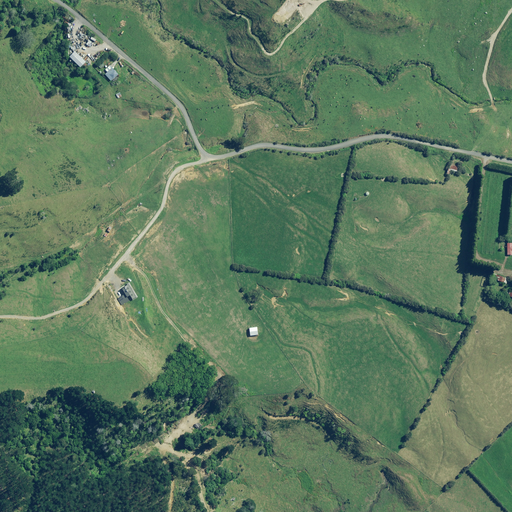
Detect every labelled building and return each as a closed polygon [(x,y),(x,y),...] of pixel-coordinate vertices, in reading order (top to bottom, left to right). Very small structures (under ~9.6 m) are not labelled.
[(85,62),(75,51),(69,57),(80,67),(85,62)] [(118,74),(112,68),(110,65),(105,70),(107,72),(105,75),(111,81),(118,74)] [(508,279),(497,275),(495,280),(506,284),(508,279)] [(136,297),(128,284),(126,285),(126,286),(121,288),(125,294),(118,299),(121,305),(132,299),(132,301),(136,298),(136,297)] [(257,335),(256,327),(249,328),(250,336),(257,335)]
